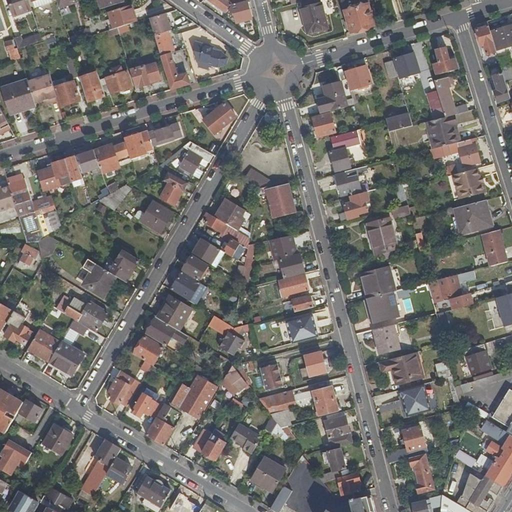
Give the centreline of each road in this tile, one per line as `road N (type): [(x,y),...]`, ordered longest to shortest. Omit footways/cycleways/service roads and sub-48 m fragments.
road 1 (residential): [(392,511),(283,90)]
road 2 (residential): [(267,88),(74,408)]
road 3 (residential): [(0,158),(259,77)]
road 4 (residential): [(74,408),(251,511)]
road 5 (residential): [(457,19),(511,184)]
road 6 (residential): [(296,66),(457,19)]
